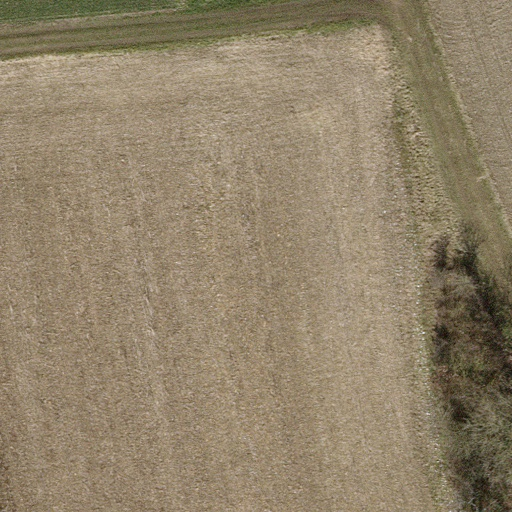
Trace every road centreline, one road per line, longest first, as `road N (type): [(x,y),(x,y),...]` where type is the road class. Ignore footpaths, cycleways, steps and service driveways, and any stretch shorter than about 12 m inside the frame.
road 1 (track): [(407,0),(511,274)]
road 2 (track): [(0,44),(250,0)]
